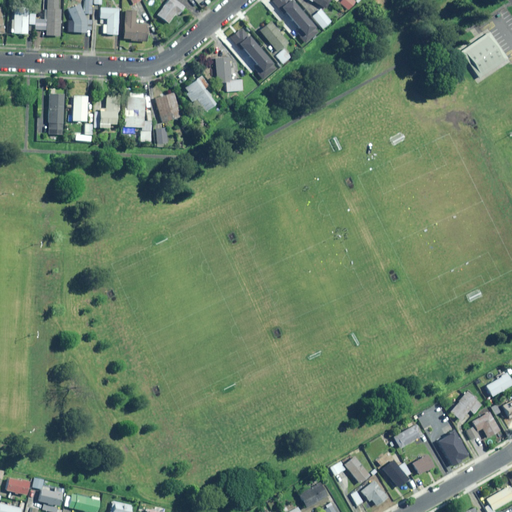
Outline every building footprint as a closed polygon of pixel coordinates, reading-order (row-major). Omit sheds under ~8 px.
[(28,25),(33,25),(33,30),(43,30),(43,36),(58,37),(59,10),(56,10),(55,0),(42,0),(42,9),(44,9),(44,11),(43,20),(34,19),(34,14),(28,14),(28,25)] [(90,15),(91,0),(83,0),(83,14),(90,15)] [(183,7),(173,0),(165,0),(162,5),(163,6),(156,16),(166,24),(174,14),(177,15),(183,7)] [(290,0),(286,0),(277,8),(280,11),(278,12),(284,20),(286,18),(294,27),(305,17),(290,0)] [(307,0),(310,2),(310,1),(323,10),(329,0),(307,0)] [(353,2),(351,0),(340,0),(338,4),(346,11),(353,2)] [(80,10),(78,5),(66,10),(71,23),(71,33),(84,33),(84,30),(90,30),(90,20),(84,20),(84,17),(80,10)] [(25,35),(27,8),(10,7),(9,34),(25,35)] [(101,26),(101,33),(104,33),(104,36),(115,36),(116,9),(98,8),(97,19),(105,19),(105,26),(101,26)] [(134,10),(122,10),(121,39),(128,40),(128,42),(145,42),(146,25),(134,25),(134,10)] [(329,22),(319,10),(310,17),(321,29),(329,22)] [(286,43),(268,22),(257,31),(275,52),(286,43)] [(308,38),(302,31),(295,38),(301,45),(308,38)] [(259,49),(249,37),(238,47),(239,49),(234,52),(240,59),(245,65),(247,63),(249,66),(262,56),(272,68),(277,64),(262,46),(259,49)] [(460,59),(480,86),(505,68),(485,40),(460,59)] [(289,58),(282,50),(274,56),(281,64),(289,58)] [(227,58),(209,60),(211,77),(214,77),(215,84),(223,83),(224,93),(240,91),(239,80),(230,81),(227,58)] [(206,86),(199,76),(182,88),(186,93),(184,94),(194,108),(198,106),(203,112),(214,104),(203,89),(206,86)] [(148,143),(150,113),(146,112),(145,122),(141,122),(142,112),(143,94),(127,93),(127,98),(124,97),(122,127),(133,128),(142,128),(141,131),(139,131),(138,142),(148,143)] [(178,118),(172,93),(152,99),(159,123),(178,118)] [(62,95),(47,95),(46,135),(60,135),(62,95)] [(118,96),(104,96),(104,112),(92,112),(92,128),(107,128),(107,124),(113,125),(113,114),(117,114),(118,96)] [(85,97),(71,97),(71,100),(72,100),(71,121),(84,122),(85,97)] [(91,136),(91,127),(83,126),(83,135),(91,136)] [(166,144),(164,129),(154,130),(156,145),(166,144)] [(510,385),(504,373),(497,377),(498,378),(483,387),(489,397),(510,385)] [(479,405),(464,393),(447,413),(457,421),(466,410),(471,414),(479,405)] [(511,399),(500,406),(507,419),(511,415),(511,399)] [(498,413),(494,405),(488,408),(492,416),(498,413)] [(471,427),(474,432),(479,430),(484,439),(497,432),(487,412),(469,422),(471,427)] [(431,426),(423,414),(415,419),(423,432),(431,426)] [(419,436),(413,425),(390,438),(397,449),(419,436)] [(474,432),(471,427),(463,432),(468,441),(476,436),(474,432)] [(462,457),(449,435),(437,442),(450,464),(462,457)] [(431,468),(424,455),(409,463),(415,476),(431,468)] [(366,476),(351,458),(342,466),(356,484),(366,476)] [(396,468),(391,462),(381,471),(395,489),(406,480),(404,477),(409,473),(401,463),(396,468)] [(343,470),(339,463),(328,469),(332,476),(343,470)] [(27,483),(4,478),(1,491),(24,496),(27,483)] [(41,480),(31,479),(30,488),(40,490),(41,480)] [(385,498),(371,481),(357,492),(366,502),(368,500),(373,507),(385,498)] [(324,497),(317,483),(295,496),(303,509),(324,497)] [(486,506),(490,511),(491,510),(511,498),(511,497),(506,487),(483,500),(486,506)] [(60,491),(52,489),(51,493),(37,490),(34,502),(56,507),(60,491)] [(360,503),(354,492),(348,495),(354,506),(360,503)] [(69,495),(68,498),(64,497),(62,507),(82,511),(93,511),(97,499),(90,497),(89,500),(69,495)] [(126,511),(128,506),(111,502),(108,511),(126,511)]
